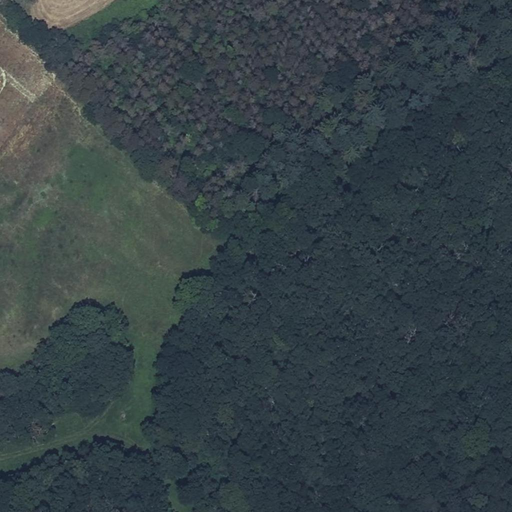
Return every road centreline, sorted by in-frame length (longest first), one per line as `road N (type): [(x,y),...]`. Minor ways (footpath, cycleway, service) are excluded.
road 1 (track): [(0,457),(82,434),(121,437),(174,475),(184,511)]
road 2 (track): [(174,475),(205,371),(241,295)]
road 3 (track): [(290,511),(290,483),(321,441),(384,490)]
